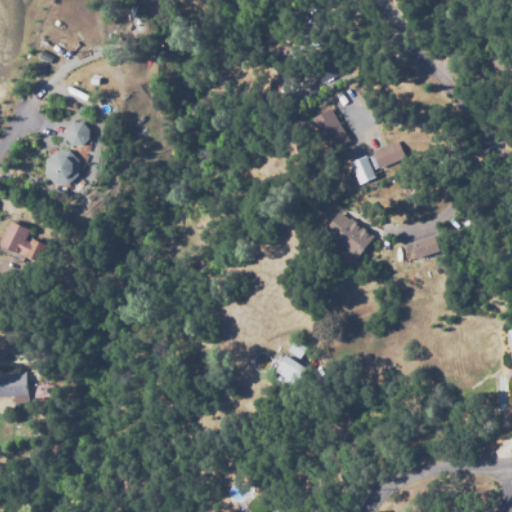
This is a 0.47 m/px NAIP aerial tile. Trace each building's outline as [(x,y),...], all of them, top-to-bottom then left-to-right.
[(321,83),(311,64),(336,50),(347,70),(321,83)] [(327,147),(311,118),(331,107),(348,136),(327,147)] [(82,146),(71,146),(66,138),(66,128),(73,122),(82,122),(89,128),(89,139),(82,146)] [(383,166),(376,149),(397,140),(405,157),(383,166)] [(69,185),(55,184),(46,174),(46,159),(56,150),(71,151),(80,162),(79,175),(69,185)] [(378,177),(368,155),(352,162),(362,184),(378,177)] [(353,264),(342,256),(345,251),(331,241),(335,236),(325,228),(338,211),(348,219),(350,216),(375,235),(353,264)] [(39,263),(23,255),(24,254),(20,252),(19,254),(0,245),(11,221),(30,230),(26,240),(30,242),(32,238),(47,245),(39,263)] [(432,238),(437,254),(419,259),(415,244),(432,238)] [(299,359),(286,349),(295,337),(308,346),(299,359)] [(295,388),(282,380),(284,377),(274,371),(285,354),(308,369),(295,388)] [(0,397),(0,374),(26,372),(28,394),(0,397)]
